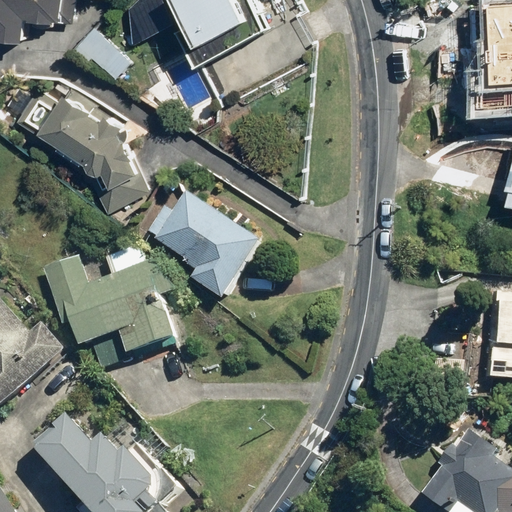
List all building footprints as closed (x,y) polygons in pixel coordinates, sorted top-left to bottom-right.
[(0,0),(0,44),(26,46),(27,29),(63,31),(64,27),(77,28),(78,0),(0,0)] [(248,24),(234,0),(168,0),(164,2),(193,55),(248,24)] [(136,62),(96,26),(79,44),(120,81),(136,62)] [(64,101),(39,138),(84,169),(110,217),(152,197),(124,141),(64,101)] [(264,245),(183,193),(150,244),(198,276),(191,287),(224,308),(264,245)] [(64,314),(79,355),(121,339),(129,361),(175,344),(159,300),(172,295),(161,265),(151,269),(142,244),(102,259),(110,281),(90,288),(80,261),(41,276),(56,317),(64,314)] [(511,295),(490,293),(481,387),(511,390),(511,295)] [(0,415),(65,358),(45,335),(31,347),(12,326),(16,322),(0,303),(0,415)] [(67,421),(34,453),(82,511),(139,511),(141,511),(142,511),(160,511),(186,486),(171,471),(160,482),(138,459),(132,465),(124,457),(119,462),(102,444),(96,450),(67,421)] [(511,511),(511,475),(490,461),(497,451),(466,431),(421,501),(432,511),(511,511)] [(0,511),(11,511),(0,491),(0,511)]
